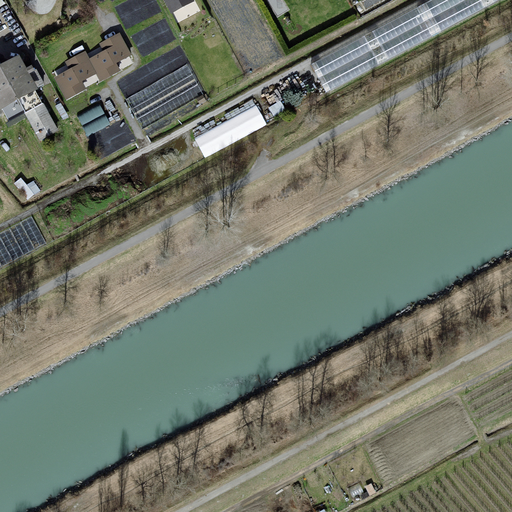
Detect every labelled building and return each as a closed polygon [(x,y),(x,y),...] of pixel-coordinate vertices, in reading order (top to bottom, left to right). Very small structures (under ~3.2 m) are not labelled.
[(165,0),(173,15),(196,3),(194,0),(165,0)] [(434,0),(310,64),(324,94),(500,0),(434,0)] [(69,72),(54,79),(67,102),(86,92),(81,83),(97,75),(102,83),(121,73),(118,63),(133,56),(120,34),(100,46),(103,53),(90,61),(86,53),(65,63),(69,72)] [(21,58),(0,70),(0,111),(0,112),(39,90),(21,58)] [(187,64),(126,99),(143,129),(204,95),(187,64)] [(225,113),(228,119),(195,135),(204,154),(268,124),(255,98),(225,113)] [(44,101),(25,111),(41,139),(59,129),(44,101)] [(79,115),(89,134),(111,122),(101,103),(79,115)] [(132,119),(119,119),(119,142),(131,142),(132,119)] [(34,178),(26,183),(23,176),(17,180),(26,198),(41,190),(34,178)] [(32,217),(0,233),(0,268),(48,243),(32,217)]
